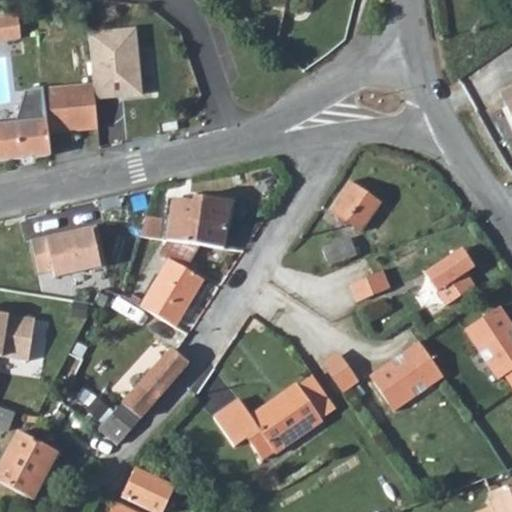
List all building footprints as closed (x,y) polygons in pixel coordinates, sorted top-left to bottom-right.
[(19,14),(0,15),(0,40),(21,39),(19,14)] [(92,84),(94,99),(144,96),(137,28),(88,32),(92,84)] [(0,159),(49,154),(47,134),(96,129),(96,123),(94,99),(92,84),(43,89),(15,91),(16,110),(0,111),(0,159)] [(511,92),(502,97),(511,118),(511,92)] [(378,203),(348,182),(327,211),(357,231),(378,203)] [(197,245),(222,249),(227,202),(192,196),(192,201),(170,199),(167,219),(144,216),(138,237),(165,241),(197,245)] [(93,226),(46,238),(56,277),(103,267),(93,226)] [(319,249),(327,268),(354,257),(346,239),(319,249)] [(139,308),(174,328),(201,279),(185,268),(197,245),(165,241),(158,254),(167,260),(139,308)] [(458,247),(450,253),(463,270),(471,265),(458,247)] [(463,270),(450,253),(421,273),(444,304),(472,284),(463,270)] [(379,272),(371,275),(378,293),(387,289),(379,272)] [(378,293),(371,275),(345,286),(353,303),(378,293)] [(62,324),(79,331),(89,310),(69,303),(62,324)] [(505,372),(511,382),(511,340),(506,331),(511,326),(511,322),(498,303),(463,328),(479,350),(487,344),(494,354),(486,360),(498,377),(505,372)] [(36,317),(0,311),(0,356),(27,360),(36,317)] [(420,339),(403,350),(408,359),(395,368),(388,361),(366,376),(391,411),(413,396),(408,388),(422,378),(427,386),(444,374),(420,339)] [(186,364),(174,354),(169,350),(120,404),(139,419),(186,364)] [(319,362),(335,384),(350,374),(334,351),(319,362)] [(350,374),(335,384),(340,392),(355,381),(350,374)] [(309,378),(295,387),(318,419),(331,408),(309,378)] [(236,401),(212,418),(230,448),(244,439),(259,460),(270,453),(272,456),(319,421),(318,419),(295,387),(293,385),(248,417),(236,401)] [(116,446),(139,419),(120,404),(97,430),(116,446)] [(0,432),(7,434),(14,412),(0,408),(0,432)] [(55,452),(17,433),(0,463),(0,482),(30,498),(55,452)] [(161,511),(173,487),(133,468),(120,497),(153,511),(161,511)] [(490,506),(492,511),(511,511),(511,485),(486,495),(490,506)] [(132,511),(112,503),(108,511),(132,511)]
